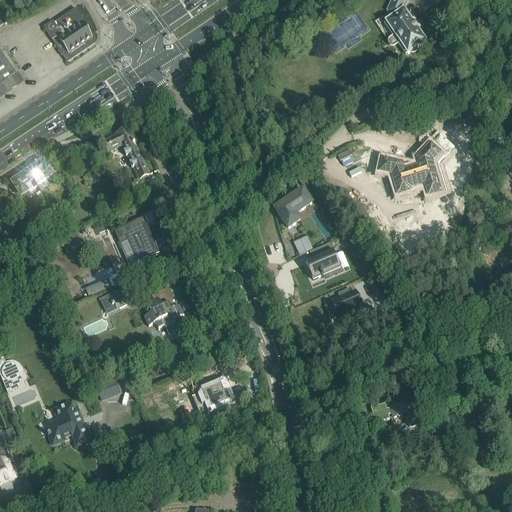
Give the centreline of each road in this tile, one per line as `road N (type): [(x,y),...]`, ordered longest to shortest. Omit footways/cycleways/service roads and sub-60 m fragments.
road 1 (residential): [(511,320),(286,421)]
road 2 (unclassified): [(72,511),(286,421)]
road 3 (residential): [(332,143),(469,49),(469,0)]
road 4 (primary): [(0,162),(154,58)]
road 5 (secondary): [(218,227),(200,141),(154,58)]
road 6 (primary): [(139,39),(0,133)]
road 7 (secondary): [(286,421),(276,367),(235,273)]
road 8 (residential): [(218,227),(332,143)]
